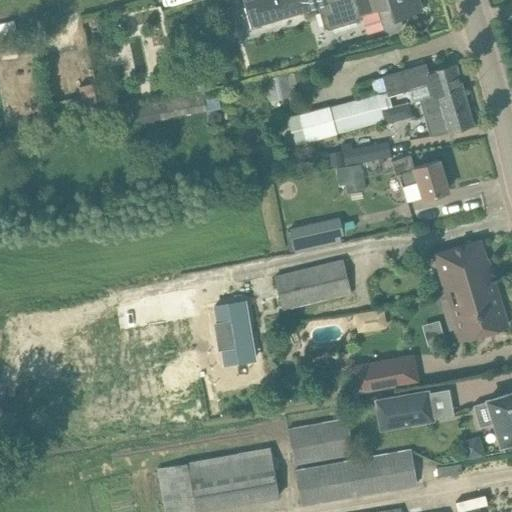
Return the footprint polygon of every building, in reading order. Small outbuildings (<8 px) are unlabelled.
[(370,1),(375,0),(242,0),(250,27),(318,7),(323,26),(328,28),(359,20),(361,15),(374,11),(370,1)] [(400,17),(422,11),(418,0),(375,0),(370,1),(374,11),(378,10),(384,30),(391,34),(399,31),(402,24),(400,17)] [(461,85),(456,64),(427,73),(425,64),(383,76),(383,77),(372,79),(377,95),(330,108),(333,122),(391,105),(389,96),(407,91),(409,100),(410,100),(461,85)] [(473,123),(461,85),(410,100),(409,100),(410,102),(416,100),(426,137),(473,123)] [(218,107),(215,89),(129,101),(132,120),(218,107)] [(335,132),(383,119),(384,123),(412,117),(408,102),(392,107),(391,105),(333,122),(330,108),(329,108),(300,115),(301,120),(280,125),(286,145),(335,132)] [(341,144),(342,151),(352,149),(351,142),(341,144)] [(352,149),(342,151),(345,164),(389,155),(387,143),(352,149)] [(438,160),(419,166),(414,167),(410,155),(391,160),(395,175),(398,174),(402,186),(417,181),(422,198),(448,190),(438,160)] [(346,193),(364,190),(358,162),(335,167),(339,186),(344,185),(346,193)] [(342,235),(338,217),(290,228),(296,253),(342,243),(341,235),(342,235)] [(479,240),(460,246),(434,254),(449,304),(443,306),(448,321),(454,319),(460,340),(507,326),(487,259),(485,260),(479,240)] [(343,259),(273,275),(282,309),(350,293),(343,259)] [(244,296),(212,301),(222,362),(254,356),(244,296)] [(67,362),(121,353),(113,307),(60,316),(67,362)] [(387,327),(384,309),(354,313),(357,332),(387,327)] [(212,353),(43,379),(53,445),(223,419),(212,353)] [(418,381),(413,354),(351,367),(356,393),(418,381)] [(376,401),(356,404),(361,432),(381,428),(432,419),(427,393),(427,392),(376,401)] [(511,392),(487,399),(501,444),(511,441),(511,392)] [(295,462),(345,455),(340,419),(290,425),(295,462)] [(465,440),(469,458),(484,455),(480,436),(465,440)] [(274,445),(159,464),(166,511),(192,511),(283,497),(274,445)] [(414,448),(297,468),(303,504),(420,483),(414,448)]
